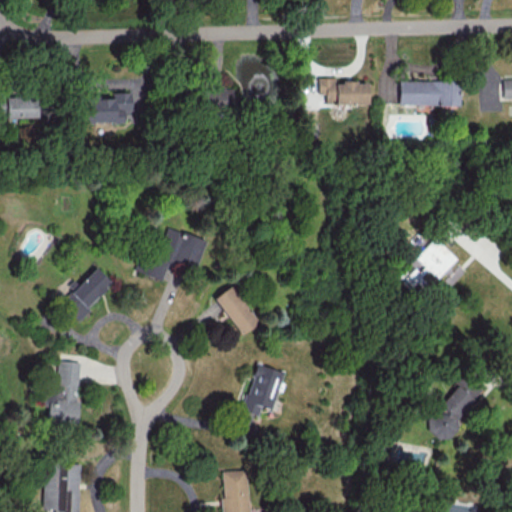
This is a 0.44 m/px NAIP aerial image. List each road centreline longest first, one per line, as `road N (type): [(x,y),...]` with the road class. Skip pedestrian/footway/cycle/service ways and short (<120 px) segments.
road 1 (residential): [(511,22),(37,36),(0,19)]
road 2 (residential): [(141,414),(161,401),(176,374),(170,345),(148,333),(133,339),(119,363),(120,382),(141,414)]
